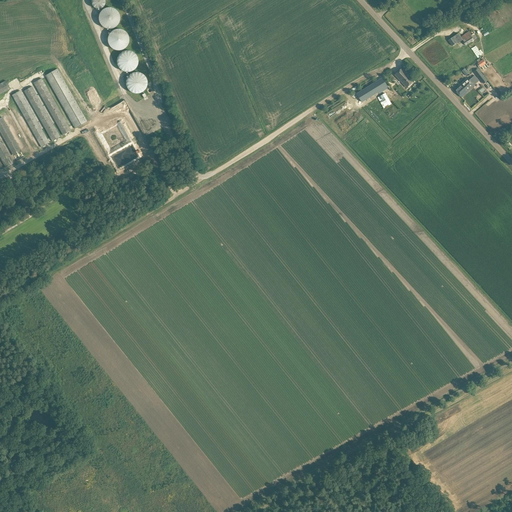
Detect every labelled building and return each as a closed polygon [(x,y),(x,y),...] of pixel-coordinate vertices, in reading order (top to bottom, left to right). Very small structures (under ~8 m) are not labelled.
[(117,28),(118,8),(101,7),(100,27),(117,28)] [(478,39),(481,37),(475,26),(472,27),(478,39)] [(127,49),(126,29),(109,29),(110,49),(127,49)] [(477,38),(472,30),(461,37),(458,34),(448,40),(452,46),(457,43),(458,43),(463,40),(464,41),(463,41),(466,45),(470,42),(477,38)] [(118,51),(119,71),(137,70),(136,50),(118,51)] [(478,63),(477,64),(480,68),(481,67),(481,68),(486,64),(483,59),(478,63)] [(87,122),(58,68),(46,74),(74,128),(87,122)] [(395,75),(407,88),(413,82),(408,76),(409,75),(402,68),(395,75)] [(478,69),(474,72),(484,84),(487,81),(478,69)] [(128,72),(127,91),(145,93),(147,73),(128,72)] [(474,86),(479,81),(475,76),(472,78),(471,77),(469,80),(467,78),(461,83),(469,91),(474,86)] [(70,131),(43,77),(35,81),(61,135),(70,131)] [(383,78),(357,94),(362,102),(379,92),(382,90),(380,87),(386,84),(383,78)] [(0,95),(11,90),(6,81),(0,84),(0,95)] [(488,82),(485,85),(492,92),(495,89),(488,82)] [(454,89),(462,97),(469,91),(461,83),(454,89)] [(58,138),(34,85),(26,89),(50,142),(58,138)] [(14,93),(39,148),(47,144),(22,89),(14,93)] [(401,106),(407,100),(397,90),(391,95),(401,106)] [(386,93),(378,98),(384,108),(392,104),(386,93)] [(0,169),(24,158),(4,116),(0,118),(0,130),(14,160),(11,161),(0,137),(0,158),(2,164),(0,164),(0,169)] [(121,118),(95,129),(100,141),(103,140),(106,142),(107,141),(108,142),(110,147),(113,145),(111,143),(114,142),(113,141),(115,140),(117,142),(118,145),(118,144),(119,148),(124,143),(125,143),(130,138),(128,136),(121,118)]
